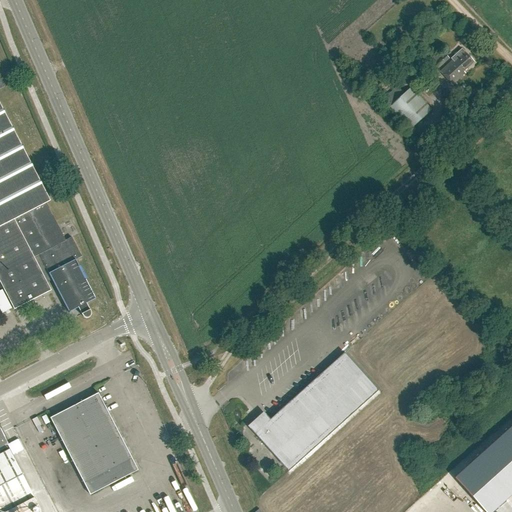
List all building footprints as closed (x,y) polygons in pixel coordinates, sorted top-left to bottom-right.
[(453,85),(466,72),(464,70),(474,61),(462,48),(452,58),(453,59),(440,71),(453,85)] [(429,60),(434,65),(442,57),(438,52),(429,60)] [(438,69),(450,58),(446,54),(442,57),(434,65),(438,69)] [(420,77),(431,89),(439,82),(427,70),(420,77)] [(0,281),(15,309),(51,289),(46,280),(52,278),(69,312),(78,307),(83,316),(84,317),(85,317),(86,318),(87,318),(88,318),(89,317),(90,317),(91,316),(91,315),(91,314),(91,313),(91,312),(91,311),(87,303),(96,298),(82,272),(81,272),(75,260),(81,257),(71,237),(65,240),(46,203),(50,201),(0,106),(0,89),(4,87),(0,79),(0,281)] [(463,85),(457,91),(461,95),(467,90),(463,85)] [(388,109),(404,94),(397,87),(381,101),(388,109)] [(388,109),(408,131),(432,110),(411,87),(404,94),(388,109)] [(430,289),(438,282),(432,275),(424,282),(430,289)] [(442,286),(436,288),(438,295),(444,292),(442,286)] [(409,332),(420,343),(431,332),(419,321),(409,332)] [(351,339),(359,333),(356,328),(347,334),(351,339)] [(455,369),(472,351),(463,343),(446,361),(455,369)] [(250,429),(288,471),(378,390),(345,353),(344,353),(270,420),(265,415),(250,429)] [(445,360),(436,367),(444,378),(453,372),(445,360)] [(138,469),(98,393),(51,417),(91,494),(138,469)] [(41,425),(37,417),(32,420),(36,428),(41,425)] [(492,511),(511,494),(511,425),(454,478),(484,511),(492,511)] [(0,511),(42,511),(10,449),(0,454),(0,451),(7,448),(5,445),(8,444),(0,427),(0,511)] [(351,443),(284,504),(291,511),(292,511),(293,511),(349,511),(385,480),(351,443)]
